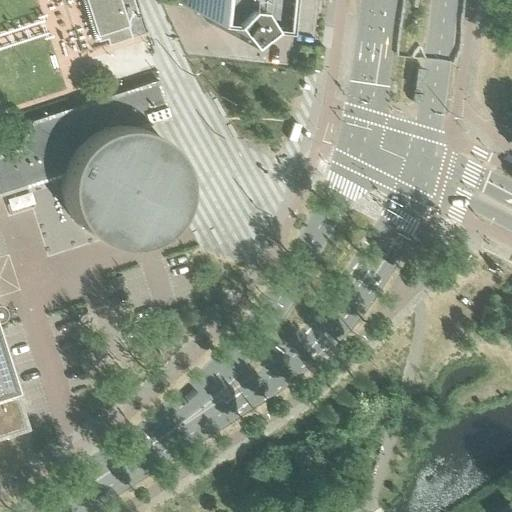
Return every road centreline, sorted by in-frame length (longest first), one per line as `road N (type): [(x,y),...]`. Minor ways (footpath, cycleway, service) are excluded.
road 1 (secondary): [(228,392),(291,357),(321,327),(375,253),(417,174)]
road 2 (secondary): [(352,136),(337,182),(228,392)]
road 3 (secondary): [(228,392),(48,511)]
road 4 (secondary): [(426,153),(449,0)]
road 5 (secondary): [(373,0),(352,136)]
